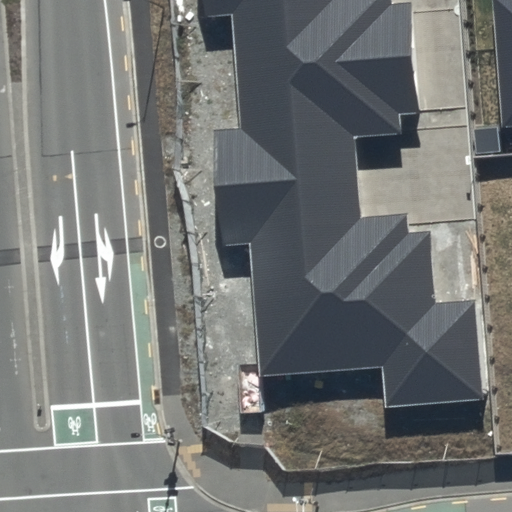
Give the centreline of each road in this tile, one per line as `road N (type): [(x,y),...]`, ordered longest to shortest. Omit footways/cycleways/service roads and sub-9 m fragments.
road 1 (tertiary): [(63,0),(114,511)]
road 2 (tertiary): [(9,511),(0,380)]
